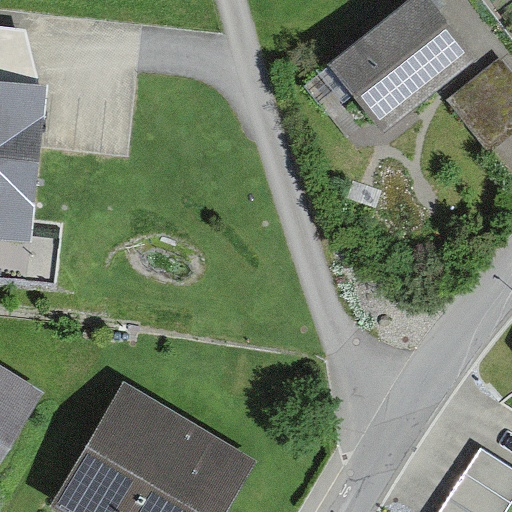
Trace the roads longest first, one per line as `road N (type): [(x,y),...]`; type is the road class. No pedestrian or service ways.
road 1 (residential): [(233,0),(352,373),(370,404),(399,421)]
road 2 (residential): [(399,421),(511,280)]
